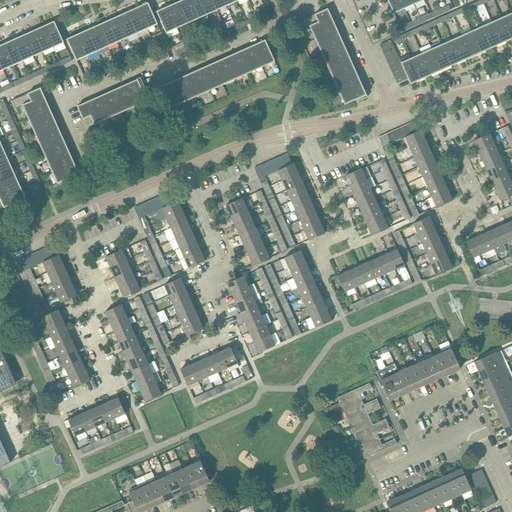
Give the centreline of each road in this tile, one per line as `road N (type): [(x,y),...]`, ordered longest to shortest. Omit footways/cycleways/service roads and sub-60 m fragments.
road 1 (residential): [(88,172),(58,102),(136,70),(178,68),(282,23),(305,0)]
road 2 (residential): [(170,360),(231,334),(205,282),(230,273),(199,199)]
road 3 (residential): [(65,397),(108,379),(90,312),(104,307),(68,218)]
road 4 (residential): [(420,453),(402,417),(460,388),(478,428)]
road 5 (unclassified): [(68,218),(184,165)]
road 6 (unclassified): [(306,129),(184,165)]
road 7 (residential): [(337,0),(390,110)]
